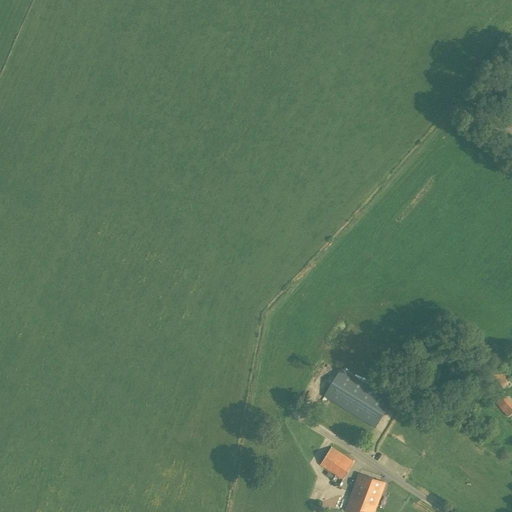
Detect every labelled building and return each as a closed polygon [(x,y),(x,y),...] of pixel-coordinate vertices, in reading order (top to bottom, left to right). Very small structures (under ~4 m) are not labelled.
[(481,374),(488,366),(480,358),(472,367),(481,374)] [(375,428),(393,400),(341,368),(324,396),(375,428)] [(496,391),(509,381),(501,370),(488,380),(496,391)] [(501,389),(491,397),(501,409),(511,401),(501,389)] [(343,479),(354,462),(332,447),(321,465),(343,479)] [(349,511),(374,511),(385,482),(359,474),(346,511),(349,511)]
